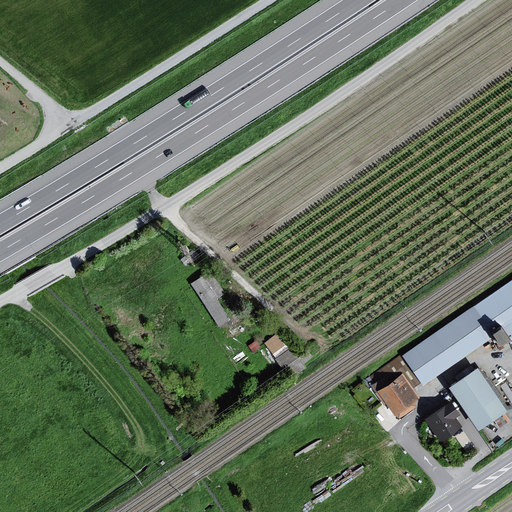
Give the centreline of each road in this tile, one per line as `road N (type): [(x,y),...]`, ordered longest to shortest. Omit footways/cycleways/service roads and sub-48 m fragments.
road 1 (unclassified): [(474,0),(164,207),(0,301)]
road 2 (motorway): [(0,252),(401,0)]
road 3 (motorway): [(357,0),(0,223)]
road 4 (unclassified): [(0,167),(268,0)]
road 5 (track): [(164,207),(270,308)]
